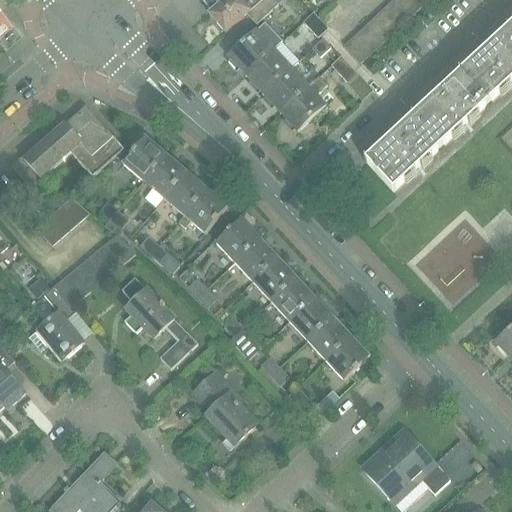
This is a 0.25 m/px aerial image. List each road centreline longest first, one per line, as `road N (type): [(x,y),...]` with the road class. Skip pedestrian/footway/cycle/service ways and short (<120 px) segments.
road 1 (residential): [(279,202),(499,0)]
road 2 (unclassified): [(8,511),(93,427),(109,427),(200,511)]
road 3 (residential): [(244,511),(422,352)]
road 4 (tertiary): [(422,352),(279,202)]
road 5 (tertiary): [(82,28),(213,140)]
road 6 (tertiary): [(213,140),(102,10)]
road 7 (tertiary): [(511,447),(422,352)]
